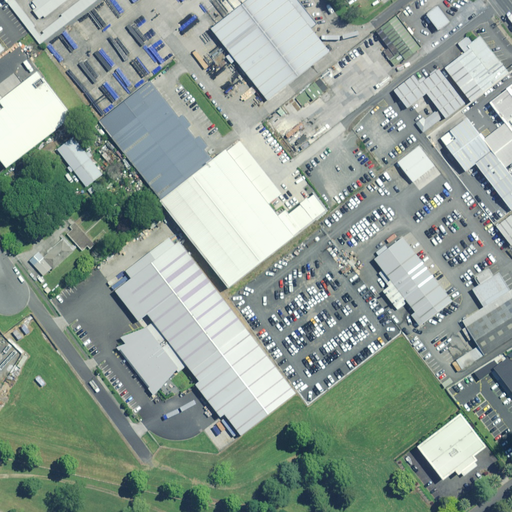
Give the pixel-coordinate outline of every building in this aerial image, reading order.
[(93,0),(75,0),(35,31),(11,0),(10,0),(6,3),(37,43),(93,0)] [(63,0),(29,0),(28,1),(41,17),(63,0)] [(326,55),(282,0),(244,0),(207,28),(264,102),(326,55)] [(444,25),(431,8),(420,17),(433,33),(444,25)] [(417,51),(392,19),(376,32),(401,64),(417,51)] [(504,74),(476,40),(439,70),(467,104),(504,74)] [(439,120),(458,105),(432,73),(417,85),(410,76),(390,92),(403,109),(419,96),(439,120)] [(68,118),(35,74),(0,100),(0,164),(3,168),(68,118)] [(320,87),(319,88),(315,82),(296,98),(302,106),(311,99),(314,101),(324,93),(323,92),(324,91),(320,87)] [(511,85),(490,103),(511,131),(511,85)] [(210,160),(161,96),(110,135),(160,199),(210,160)] [(473,165),(490,151),(464,118),(447,132),(448,133),(440,139),(445,146),(444,147),(464,172),(473,165)] [(100,174),(70,136),(54,148),(84,186),(100,174)] [(242,141),(168,200),(235,284),(330,208),(317,192),(287,216),(274,200),(283,193),(242,141)] [(511,210),(511,177),(490,151),(473,165),(511,212),(511,210)] [(107,233),(87,212),(69,227),(72,230),(67,235),(76,245),(74,247),(65,238),(63,240),(43,258),(38,253),(29,261),(43,277),(51,269),(53,271),(73,252),(73,251),(77,247),(82,251),(87,247),(90,249),(107,233)] [(511,213),(495,226),(509,244),(511,242),(511,213)] [(451,301),(401,236),(386,248),(384,245),(376,252),(378,254),(373,258),(389,280),(385,283),(387,286),(382,291),(397,310),(406,302),(413,312),(409,315),(418,326),(451,301)] [(295,396),(168,241),(116,281),(119,285),(111,291),(135,321),(142,316),(238,443),(295,396)] [(511,335),(511,287),(508,290),(497,272),(471,289),(482,307),(461,320),(483,354),(511,335)] [(175,370),(144,329),(113,343),(154,393),(175,370)] [(487,446),(461,414),(420,447),(446,479),(457,470),(461,476),(480,461),(475,455),(487,446)]
